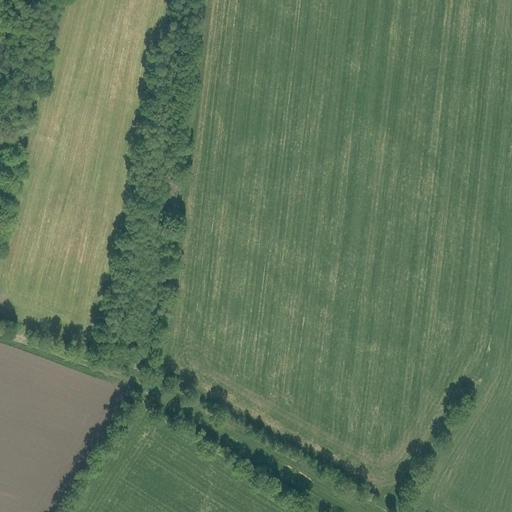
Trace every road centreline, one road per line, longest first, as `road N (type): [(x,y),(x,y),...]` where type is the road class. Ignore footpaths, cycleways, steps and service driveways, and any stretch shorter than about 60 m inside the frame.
road 1 (track): [(0,332),(145,384),(372,511)]
road 2 (track): [(56,511),(134,380)]
